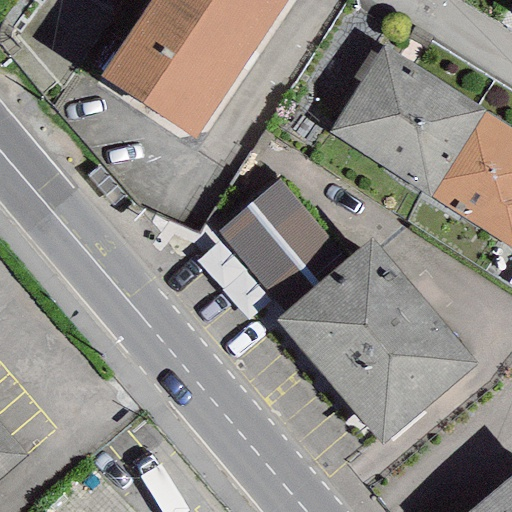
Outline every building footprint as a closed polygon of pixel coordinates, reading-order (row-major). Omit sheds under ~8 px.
[(61,89),(110,13),(92,0),(47,0),(20,41),(61,89)] [(193,136),(282,0),(160,0),(107,80),(193,136)] [(511,237),(511,140),(383,60),(340,130),(511,240),(511,237)] [(302,316),(348,276),(270,183),(219,223),(302,316)] [(382,430),(460,364),(370,258),(348,276),(302,316),(293,324),(314,349),(382,430)] [(511,511),(511,485),(501,494),(511,508),(506,511),(511,511)]
